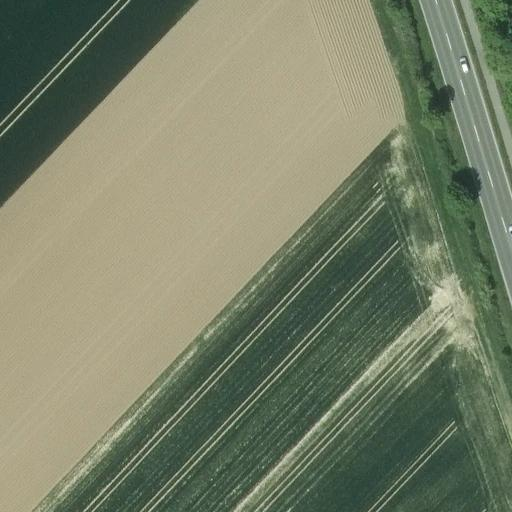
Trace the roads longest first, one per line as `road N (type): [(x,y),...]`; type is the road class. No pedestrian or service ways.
road 1 (track): [(511,408),(396,0)]
road 2 (secondary): [(439,0),(511,235)]
